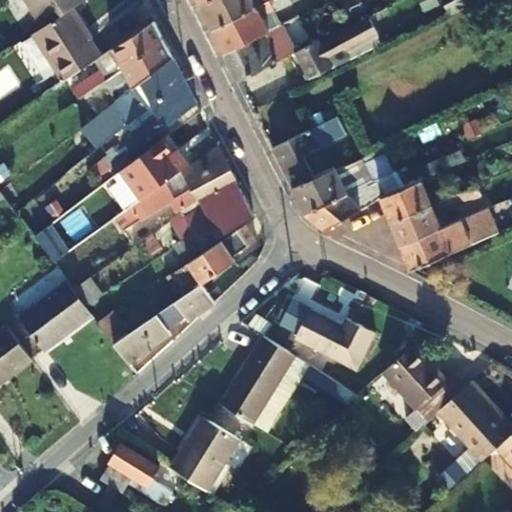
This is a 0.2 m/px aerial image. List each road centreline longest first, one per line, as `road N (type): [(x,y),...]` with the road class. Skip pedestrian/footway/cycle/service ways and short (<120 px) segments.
road 1 (residential): [(174,0),(297,245)]
road 2 (residential): [(297,245),(511,347)]
road 3 (residential): [(297,245),(143,382)]
road 4 (residential): [(143,382),(0,509)]
